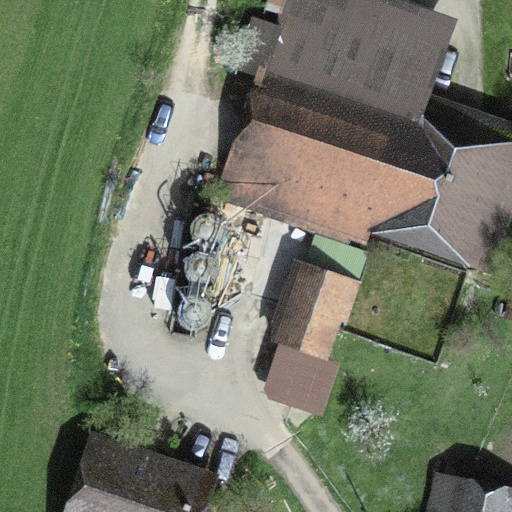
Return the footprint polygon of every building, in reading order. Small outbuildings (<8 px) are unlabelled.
[(382,217),(384,212),(473,242),(502,156),(388,118),(403,72),(328,47),(341,9),(313,0),(293,0),(236,168),(382,217)] [(359,285),(306,267),(282,336),(327,351),(338,317),(348,320),(359,285)] [(319,402),(335,355),(301,344),(285,391),(319,402)] [(193,511),(203,484),(100,449),(78,511),(193,511)] [(428,511),(511,511),(511,497),(435,481),(428,511)]
